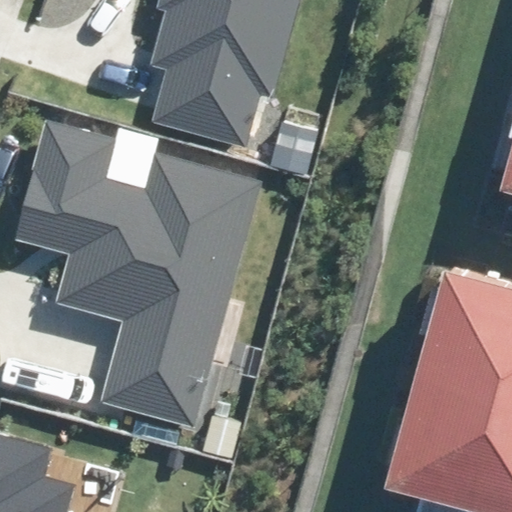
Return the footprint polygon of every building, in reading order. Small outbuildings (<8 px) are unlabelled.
[(154,121),(246,144),(259,93),(274,97),(297,0),(159,0),(157,8),(165,10),(152,66),(167,70),(154,121)] [(511,112),(494,175),(511,180),(511,112)] [(122,321),(100,402),(191,427),(258,181),(156,153),(147,187),(109,176),(119,139),(48,120),(16,241),(68,255),(55,303),(122,321)] [(378,472),(419,483),(411,511),(472,511),(476,499),(511,508),(511,275),(437,255),(378,472)] [(0,511),(72,511),(80,487),(44,477),(52,446),(0,431),(0,511)]
